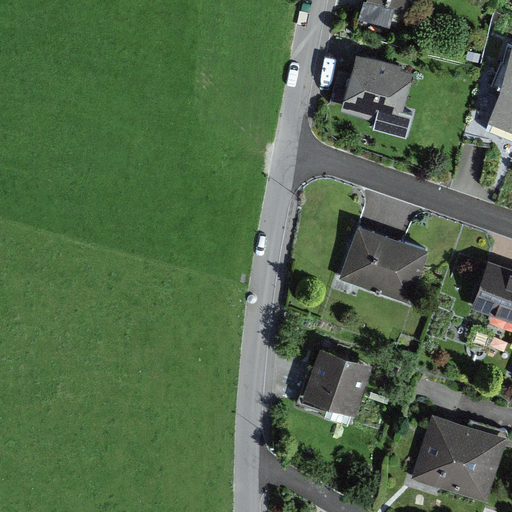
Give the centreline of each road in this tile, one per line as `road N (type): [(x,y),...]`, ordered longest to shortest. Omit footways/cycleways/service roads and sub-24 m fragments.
road 1 (residential): [(291,144),(262,300),(255,457)]
road 2 (residential): [(291,144),(511,224)]
road 3 (residential): [(324,0),(291,144)]
